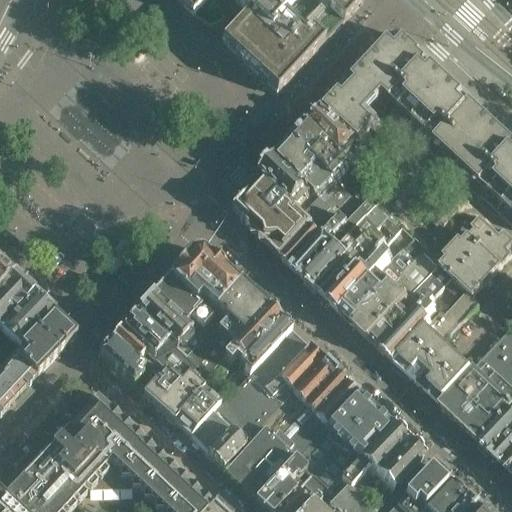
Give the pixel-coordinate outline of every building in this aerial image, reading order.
[(166,0),(190,22),(191,22),(192,22),(193,22),(213,0),(225,0),(245,18),(219,46),(219,47),(219,48),(219,49),(275,100),(275,101),(276,101),(277,100),(364,6),(365,5),(365,4),(364,3),(360,0),(166,0)] [(92,12),(86,18),(97,29),(103,23),(92,12)] [(112,31),(104,39),(116,50),(124,42),(112,31)] [(511,142),(472,106),(474,104),(467,98),(465,100),(435,72),(437,70),(430,63),(428,65),(421,58),(422,57),(406,42),(397,51),(390,44),(342,96),(360,113),(364,109),(369,114),(388,93),(402,106),(392,117),(423,145),(433,135),(447,148),(437,159),(468,187),(478,177),(492,190),(482,200),(511,227),(511,142)] [(369,114),(364,109),(360,113),(342,96),(326,113),(358,143),(358,142),(361,145),(372,133),(382,142),(390,133),(369,114)] [(374,160),(357,143),(358,143),(326,113),(326,112),(311,129),(352,169),(360,176),(374,160)] [(352,169),(311,129),(310,129),(295,146),(329,178),(338,186),(352,169)] [(329,178),(295,146),(279,163),(314,196),(329,178)] [(314,196),(279,163),(263,179),(294,209),(300,203),(310,212),(320,202),(314,196)] [(283,263),(330,213),(320,202),(310,212),(304,218),(294,209),(263,179),(238,206),(239,206),(231,214),(240,222),(239,223),(270,251),(272,253),(275,256),(277,258),(283,263)] [(339,209),(350,198),(340,189),(330,200),(339,209)] [(440,232),(460,211),(451,203),(432,224),(440,232)] [(389,221),(377,210),(367,220),(379,231),(383,227),(389,221)] [(295,274),(341,224),(330,213),(283,263),(295,274)] [(306,285),(338,251),(332,245),(349,227),(343,221),(341,224),(295,274),(306,285)] [(401,233),(389,221),(383,227),(395,239),(401,233)] [(507,245),(495,234),(481,221),(472,230),(475,233),(470,239),(504,269),(511,259),(511,257),(503,249),(507,245)] [(362,275),(356,270),(363,262),(369,267),(387,247),(375,236),(359,253),(318,296),(331,308),(362,275)] [(492,281),(504,269),(470,239),(464,246),(460,243),(444,260),(448,263),(441,271),(453,282),(464,293),(467,296),(473,301),(485,289),(488,292),(496,284),(492,281)] [(318,296),(359,253),(348,241),(338,251),(306,285),(318,296)] [(355,331),(416,266),(417,264),(425,255),(413,243),(395,263),(343,319),(355,331)] [(210,322),(239,288),(202,255),(193,255),(169,282),(210,322)] [(343,319),(395,263),(389,258),(368,280),(362,275),(331,308),(343,319)] [(372,346),(431,281),(441,271),(436,267),(427,276),(416,266),(355,331),(372,346)] [(0,293),(13,280),(0,267),(0,293)] [(383,357),(427,310),(421,303),(423,298),(428,293),(436,300),(446,289),(453,282),(441,271),(431,281),(372,346),(383,357)] [(0,333),(34,299),(13,280),(0,293),(0,333)] [(210,322),(169,282),(153,300),(185,331),(191,324),(202,334),(211,323),(210,322)] [(464,293),(453,282),(446,289),(457,299),(464,293)] [(219,368),(269,314),(239,288),(210,322),(211,323),(202,334),(196,341),(202,346),(187,362),(197,371),(207,381),(219,368)] [(427,332),(397,365),(395,367),(396,369),(412,384),(418,389),(419,390),(420,390),(441,410),(440,411),(442,412),(478,446),(508,414),(511,409),(511,336),(511,335),(476,372),(474,374),(443,346),(479,307),(473,301),(467,296),(445,319),(442,316),(427,332)] [(0,334),(20,353),(54,318),(34,299),(0,333),(0,334)] [(196,341),(185,331),(153,300),(138,317),(187,363),(187,362),(202,346),(196,341)] [(397,365),(427,332),(421,327),(426,320),(429,320),(436,312),(433,309),(437,305),(433,302),(427,310),(383,357),(395,367),(397,365)] [(249,358),(280,324),(269,314),(219,368),(225,372),(236,360),(243,365),(249,358)] [(207,381),(197,371),(187,362),(187,363),(138,317),(123,333),(122,333),(165,372),(168,375),(160,383),(143,400),(173,427),(190,410),(194,407),(199,402),(204,407),(207,403),(217,393),(205,382),(207,381)] [(36,381),(76,339),(54,318),(20,353),(14,360),(36,381)] [(250,381),(292,335),(280,324),(249,358),(253,363),(243,374),(250,381)] [(165,372),(122,333),(122,334),(112,344),(142,372),(149,365),(161,376),(165,372)] [(276,384),(308,350),(292,335),(250,381),(248,383),(254,389),(267,375),(275,383),(276,384)] [(142,372),(112,344),(98,359),(133,391),(140,396),(140,397),(161,376),(149,365),(142,372)] [(281,435),(289,427),(335,376),(308,350),(276,384),(275,383),(262,397),(263,398),(247,416),(252,421),(241,433),(253,445),(226,476),(255,505),(296,462),(302,455),(298,451),(301,447),(290,436),(286,440),(281,435)] [(0,419),(36,381),(14,360),(0,374),(0,419)] [(252,421),(247,416),(263,398),(262,397),(275,383),(267,375),(254,389),(248,383),(242,389),(228,404),(226,402),(217,412),(209,421),(190,442),(207,458),(230,434),(236,428),(241,433),(252,421)] [(303,434),(347,387),(335,376),(289,427),(300,438),(303,434)] [(228,404),(242,389),(230,379),(217,393),(226,402),(228,404)] [(320,441),(359,399),(347,387),(303,434),(306,437),(309,434),(318,443),(320,441)] [(217,412),(226,402),(217,393),(207,403),(217,412)] [(66,511),(86,491),(105,491),(104,472),(110,465),(120,474),(120,482),(128,482),(132,485),(132,493),(140,492),(143,495),(143,503),(151,503),(154,506),(154,511),(210,511),(213,510),(144,446),(145,445),(98,402),(97,402),(96,401),(92,405),(83,396),(73,407),(60,395),(23,435),(29,441),(8,464),(2,458),(0,460),(0,511),(66,511)] [(342,482),(392,429),(359,399),(320,441),(325,445),(328,441),(333,446),(334,446),(334,445),(350,460),(336,475),(342,482)] [(217,412),(207,403),(204,407),(199,402),(194,407),(209,421),(217,412)] [(190,442),(209,421),(194,407),(190,410),(173,427),(190,442)] [(489,457),(511,431),(511,417),(508,414),(478,446),(489,457)] [(377,478),(408,444),(392,429),(342,482),(349,489),(350,491),(369,471),(377,478)] [(502,469),(511,457),(511,431),(489,457),(502,469)] [(223,473),(244,449),(230,434),(207,458),(223,473)] [(394,494),(425,460),(408,444),(377,478),(394,494)] [(511,457),(502,469),(511,477),(511,457)] [(280,511),(296,495),(290,489),(305,472),(296,462),(255,505),(262,511),(280,511)] [(424,511),(425,511),(450,484),(433,468),(405,500),(416,510),(419,507),(424,511)] [(371,511),(358,498),(377,478),(369,471),(350,491),(349,489),(329,510),(330,511),(371,511)] [(304,511),(313,502),(324,490),(312,479),(296,495),(280,511),(304,511)] [(456,511),(467,500),(450,484),(425,511),(399,511),(396,509),(393,511),(456,511)] [(424,511),(419,507),(416,510),(405,500),(396,509),(399,511),(424,511)] [(480,511),(478,510),(467,500),(456,511),(480,511)] [(330,511),(329,510),(321,504),(313,502),(304,511),(330,511)]
